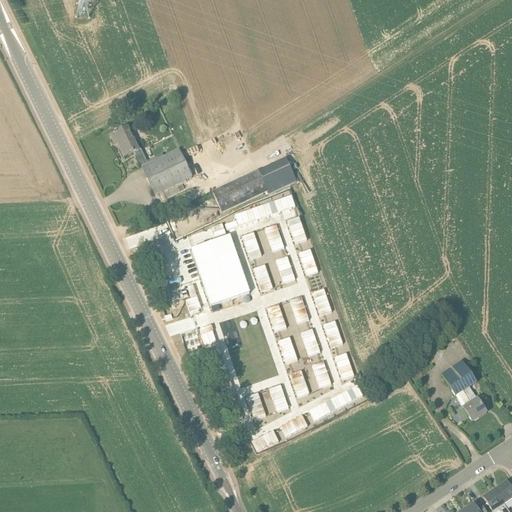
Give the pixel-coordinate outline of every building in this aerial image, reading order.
[(271,139),(273,143),(276,148),(295,188),(297,193),(333,175),(309,125),(307,121),(304,123),(271,139)] [(138,151),(127,128),(111,136),(115,145),(117,143),(124,158),(138,151)] [(154,195),(191,177),(178,151),(141,169),(154,195)] [(221,212),(266,191),(268,194),(287,186),(277,163),(258,172),(212,193),(221,212)] [(476,384),(461,361),(440,375),(455,398),(462,393),(469,388),(476,384)] [(455,398),(463,410),(472,423),(486,414),(469,388),(462,393),(455,398)] [(495,492),(504,505),(511,499),(511,492),(506,484),(495,492)] [(507,511),(506,508),(504,505),(495,492),(483,499),(491,511),(493,511),(499,509),(500,511),(507,511)]
